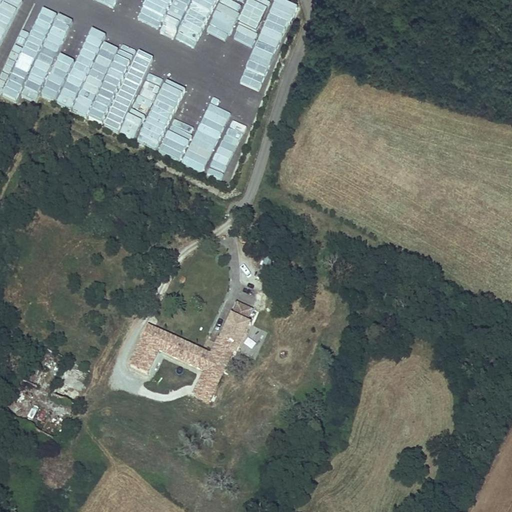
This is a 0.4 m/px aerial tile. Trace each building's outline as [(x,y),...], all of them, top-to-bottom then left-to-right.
[(181,27),(192,0),(175,0),(166,20),(181,27)] [(275,69),(290,25),(266,17),(263,0),(252,0),(251,3),(247,1),(247,0),(219,0),(212,23),(215,47),(223,45),(223,41),(225,34),(246,41),(249,41),(257,43),(257,48),(256,53),(258,64),(275,69)] [(281,0),(275,0),(269,15),(291,25),(298,7),(281,0)] [(119,130),(130,103),(101,92),(116,55),(102,49),(93,70),(74,62),(75,62),(60,56),(58,61),(39,54),(19,103),(33,109),(37,98),(119,130)] [(14,84),(10,90),(17,95),(21,88),(14,84)] [(135,143),(203,172),(215,144),(147,115),(135,143)] [(227,124),(203,174),(227,186),(245,150),(236,145),(242,132),(227,124)] [(134,139),(137,131),(122,125),(119,133),(134,139)] [(272,248),(266,244),(261,252),(267,256),(272,248)] [(211,357),(148,328),(130,366),(148,374),(160,349),(201,369),(198,378),(202,381),(195,396),(209,403),(233,352),(236,354),(250,324),(247,322),(252,310),(238,303),(232,316),(231,315),(211,357)] [(93,373),(67,359),(49,395),(75,408),(93,373)]
